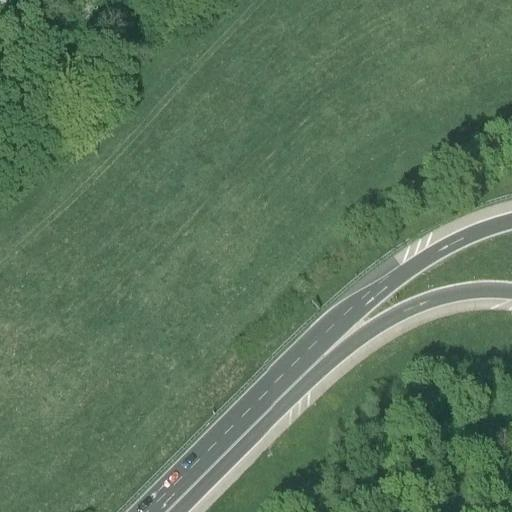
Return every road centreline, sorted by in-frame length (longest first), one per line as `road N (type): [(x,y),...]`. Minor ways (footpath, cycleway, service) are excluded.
road 1 (motorway): [(511,223),(430,255),(360,306),(149,511)]
road 2 (motorway): [(179,511),(306,384),(379,326),(457,294),(511,292)]
